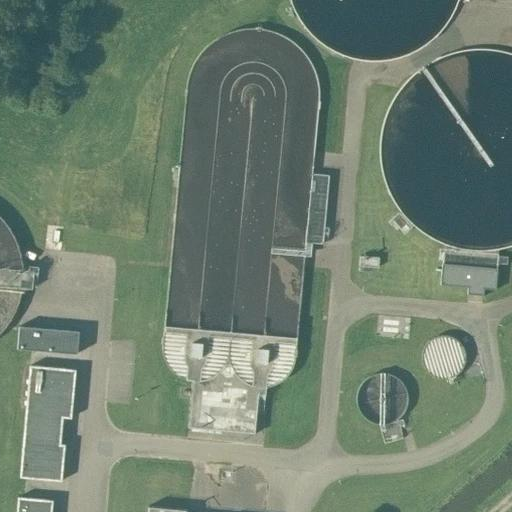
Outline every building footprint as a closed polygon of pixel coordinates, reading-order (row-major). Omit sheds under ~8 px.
[(398,213),(391,219),(404,234),(411,228),(398,213)] [(360,256),(359,266),(378,268),(378,257),(360,256)] [(497,268),(441,263),(439,285),(467,287),(467,294),(483,296),(484,289),(495,290),(497,268)] [(16,349),(76,354),(78,331),(18,326),(16,349)] [(196,329),(164,326),(162,345),(162,350),(164,358),(166,364),(170,370),(175,374),(181,378),(185,380),(192,381),(187,427),(210,429),(255,434),(258,389),(269,387),(273,385),(278,383),(284,379),(290,372),(293,366),(295,356),(297,338),(264,335),(262,335),(229,332),(228,332),(197,329),(196,329)] [(434,378),(442,379),(450,378),(458,374),(463,367),(465,359),(464,351),(460,343),(452,337),(442,335),(433,337),(426,343),(422,351),(421,359),(423,366),(427,373),(434,378)] [(30,365),(20,477),(61,481),(65,444),(58,444),(60,417),(71,418),(75,369),(30,365)] [(51,511),(53,500),(18,497),(16,511),(51,511)]
